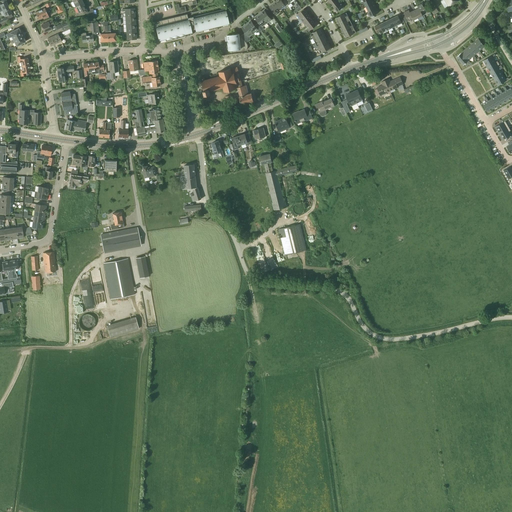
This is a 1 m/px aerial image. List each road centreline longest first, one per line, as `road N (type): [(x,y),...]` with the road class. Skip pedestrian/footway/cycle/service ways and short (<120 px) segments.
road 1 (unclassified): [(511,317),(389,339),(369,332),(341,291),(258,282),(209,205),(195,134)]
road 2 (secondary): [(195,134),(351,68)]
road 3 (residential): [(66,140),(48,239),(0,250)]
